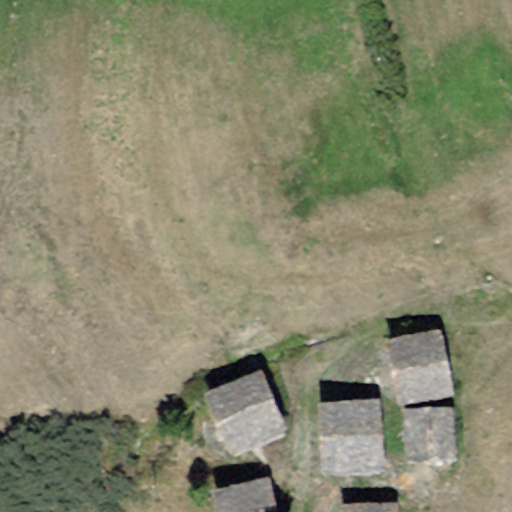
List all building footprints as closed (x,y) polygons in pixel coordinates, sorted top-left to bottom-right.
[(400,358),(412,412),(458,402),(446,349),(400,358)] [(267,390),(221,410),(244,463),(290,443),(267,390)] [(384,415),(334,418),(337,473),(388,470),(384,415)] [(460,422),(409,424),(411,472),(461,470),(460,422)] [(277,511),(273,495),(225,506),(226,511),(277,511)]
